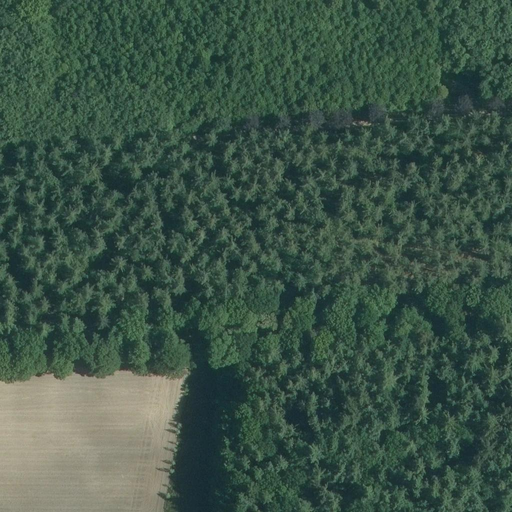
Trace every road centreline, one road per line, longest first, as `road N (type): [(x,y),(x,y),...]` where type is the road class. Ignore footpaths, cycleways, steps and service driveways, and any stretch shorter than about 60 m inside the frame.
road 1 (unclassified): [(0,347),(511,324)]
road 2 (track): [(195,137),(511,110)]
road 3 (track): [(202,338),(187,149),(195,137)]
